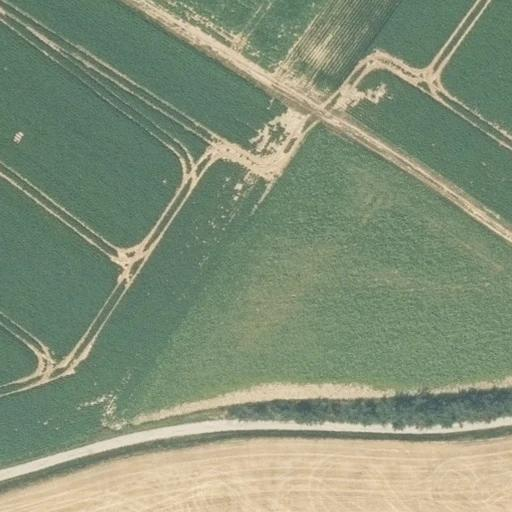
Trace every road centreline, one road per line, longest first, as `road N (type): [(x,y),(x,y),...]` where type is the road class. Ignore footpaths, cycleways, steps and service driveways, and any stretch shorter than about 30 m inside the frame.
road 1 (track): [(0,475),(197,429),(511,422)]
road 2 (track): [(141,0),(511,237)]
